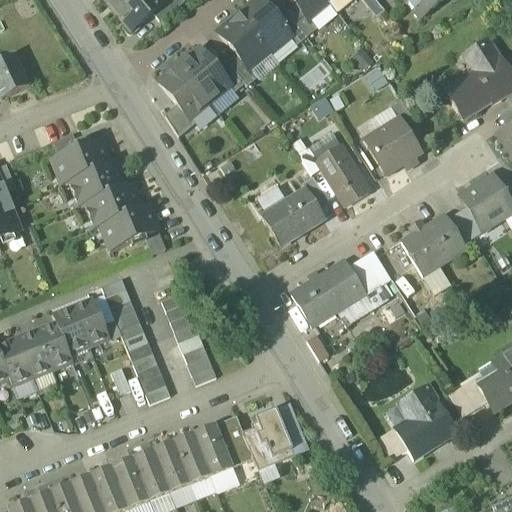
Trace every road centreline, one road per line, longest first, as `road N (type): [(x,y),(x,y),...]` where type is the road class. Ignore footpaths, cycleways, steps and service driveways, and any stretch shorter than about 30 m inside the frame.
road 1 (residential): [(0,487),(298,366)]
road 2 (residential): [(253,293),(479,150)]
road 3 (residential): [(119,87),(253,293)]
road 4 (residential): [(298,366),(379,506)]
road 5 (residential): [(379,506),(511,429)]
road 6 (residential): [(119,87),(223,0)]
road 7 (residential): [(119,87),(0,134)]
